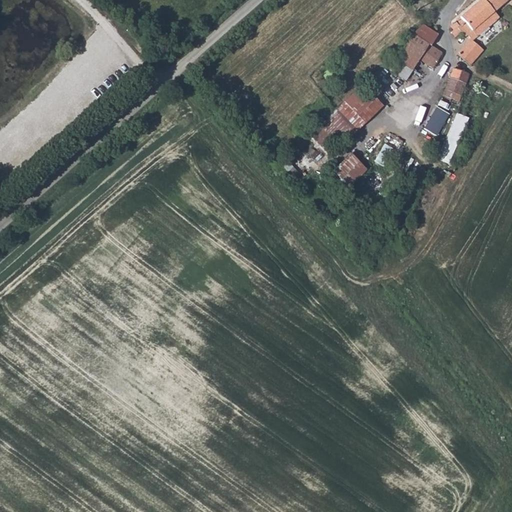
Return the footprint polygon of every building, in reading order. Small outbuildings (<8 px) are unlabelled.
[(490,0),(473,0),(449,23),(460,35),(464,32),(468,36),(474,30),(481,36),(504,15),(496,6),(490,0)] [(431,37),(418,29),(408,38),(425,48),(431,37)] [(425,48),(408,38),(394,51),(398,53),(390,65),(406,75),(416,59),(429,66),(436,54),(425,48)] [(479,46),(465,40),(457,60),(471,66),(479,46)] [(470,74),(454,68),(440,101),(456,107),(470,74)] [(372,70),(309,135),(315,138),(318,135),(341,147),(380,107),(374,102),(391,84),(394,79),(375,69),(371,74),(372,70)] [(421,130),(435,137),(447,114),(434,107),(421,130)] [(446,165),(467,119),(455,113),(434,159),(446,165)] [(372,162),(382,168),(392,150),(382,144),(372,162)] [(344,189),(363,171),(348,155),(329,174),(344,189)] [(290,157),(280,167),(295,181),(304,171),(290,157)]
